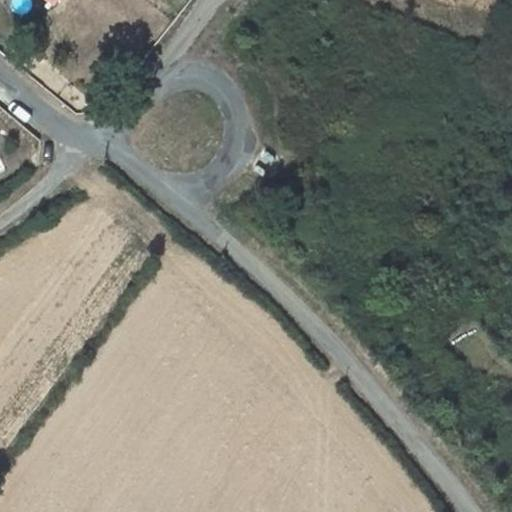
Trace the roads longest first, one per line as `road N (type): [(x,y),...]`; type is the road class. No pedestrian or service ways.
road 1 (unclassified): [(462,511),(287,302),(190,220)]
road 2 (unclassified): [(190,220),(238,161),(230,98),(166,58)]
road 3 (unclassified): [(96,139),(0,223)]
road 4 (unclassified): [(190,220),(96,139)]
